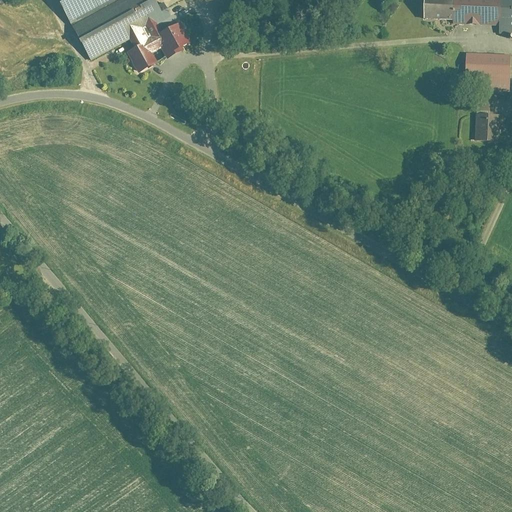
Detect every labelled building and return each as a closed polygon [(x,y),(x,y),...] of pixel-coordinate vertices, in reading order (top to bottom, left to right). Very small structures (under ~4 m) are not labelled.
[(56,0),(90,63),(171,20),(163,5),(156,9),(151,0),(56,0)] [(511,0),(416,0),(416,22),(454,23),(453,29),(498,30),(498,34),(511,34),(511,0)] [(180,25),(153,37),(162,57),(189,45),(180,25)] [(149,35),(125,48),(135,65),(158,53),(149,35)] [(505,62),(467,61),(466,89),(504,90),(505,62)] [(491,112),(491,102),(478,102),(478,112),(491,112)] [(497,113),(478,114),(478,139),(498,138),(497,113)]
